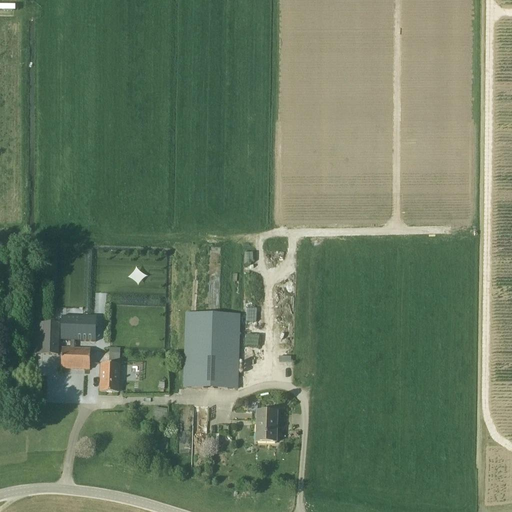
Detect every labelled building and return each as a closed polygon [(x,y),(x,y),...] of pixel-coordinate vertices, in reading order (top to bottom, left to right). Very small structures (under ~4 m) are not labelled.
[(183,388),(227,390),(238,390),(240,316),(185,314),(183,388)] [(94,340),(95,319),(66,318),(66,339),(94,340)] [(59,356),(59,325),(33,324),(32,355),(59,356)] [(62,349),(61,370),(90,371),(91,350),(62,349)] [(120,365),(121,355),(120,355),(120,349),(110,349),(109,354),(108,364),(120,365)] [(101,365),(100,393),(118,394),(119,366),(101,365)] [(162,411),(154,410),(152,430),(160,431),(162,411)] [(276,443),(277,413),(257,413),(256,442),(276,443)] [(206,425),(193,424),(193,468),(206,468),(206,425)] [(208,448),(218,448),(218,437),(208,437),(208,448)]
